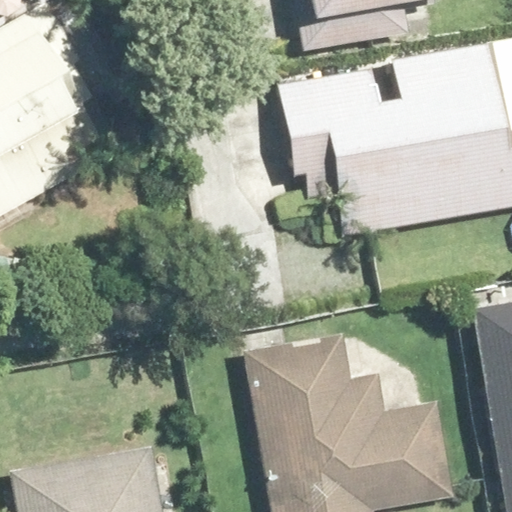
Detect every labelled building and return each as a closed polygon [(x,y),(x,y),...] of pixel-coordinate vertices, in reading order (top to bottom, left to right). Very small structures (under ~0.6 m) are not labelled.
[(315,0),(318,15),(405,0),(315,0)] [(82,64),(44,6),(0,34),(0,217),(70,171),(55,148),(92,124),(61,77),(82,64)] [(511,41),(278,86),(297,185),(332,179),(343,236),(511,203),(511,41)] [(511,511),(511,303),(473,310),(506,511),(511,511)] [(381,418),(373,375),(344,380),(335,334),(242,351),(271,511),(367,511),(368,511),(449,496),(433,408),(381,418)] [(167,511),(159,447),(8,468),(14,511),(167,511)]
